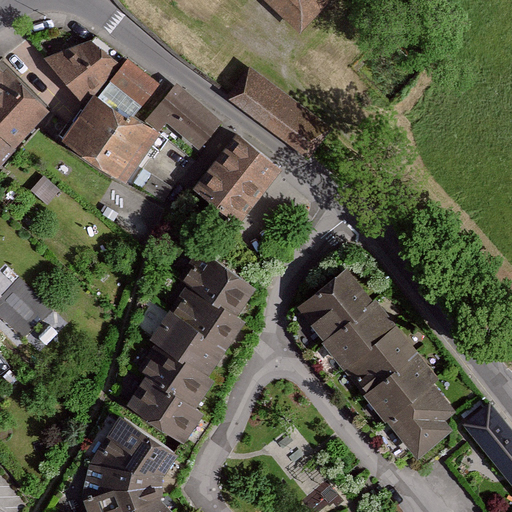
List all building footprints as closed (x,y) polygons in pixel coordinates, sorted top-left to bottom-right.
[(325,0),(257,0),(294,33),(325,0)] [(84,41),(42,59),(74,106),(82,93),(87,96),(112,65),(84,41)] [(104,82),(134,106),(152,82),(121,59),(104,82)] [(309,156),(332,124),(249,66),(226,97),(309,156)] [(37,110),(0,78),(0,167),(14,152),(6,145),(37,110)] [(214,123),(170,86),(141,120),(154,130),(162,121),(193,148),(214,123)] [(87,96),(82,93),(74,106),(50,144),(116,184),(148,134),(87,96)] [(274,170),(230,136),(187,192),(230,226),(274,170)] [(245,288),(192,251),(172,279),(181,285),(162,313),(158,310),(138,339),(148,347),(131,370),(138,375),(117,404),(173,443),(182,430),(193,414),(185,408),(194,396),(204,382),(196,376),(205,364),(223,338),(236,320),(227,313),(237,300),(245,288)] [(425,376),(339,269),(288,310),(300,325),(322,352),(337,371),(339,369),(347,379),(359,393),(352,398),(363,411),(374,425),(379,421),(392,437),(407,455),(442,426),(436,418),(444,412),(419,381),(425,376)] [(511,438),(480,401),(455,423),(491,464),(511,488),(511,438)] [(156,511),(155,509),(150,501),(150,488),(150,478),(156,467),(164,455),(108,417),(79,466),(76,501),(81,511),(156,511)]
